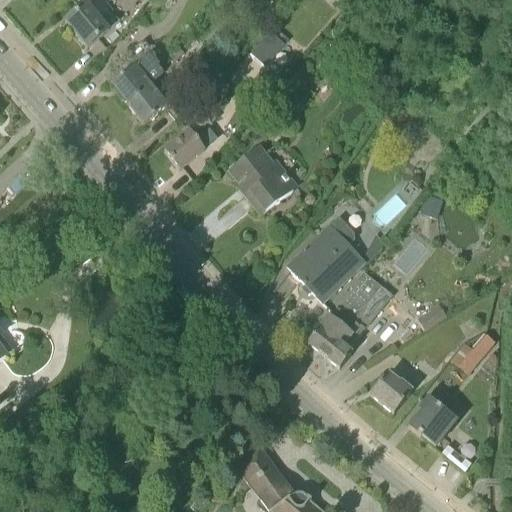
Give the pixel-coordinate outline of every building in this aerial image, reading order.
[(102,0),(91,0),(87,4),(64,23),(86,50),(119,22),(111,12),(112,11),(102,0)] [(511,0),(489,0),(477,13),(494,29),(511,8),(511,0)] [(264,69),(287,42),(273,30),(250,56),(264,69)] [(111,86),(127,106),(150,88),(162,75),(154,65),(158,61),(143,42),(124,56),(133,68),(111,86)] [(179,50),(169,62),(173,65),(183,53),(179,50)] [(166,108),(150,88),(127,106),(143,127),(166,108)] [(391,134),(411,115),(396,99),(376,119),(391,134)] [(186,129),(189,132),(163,152),(178,171),(204,151),(194,140),(211,126),(210,125),(217,120),(210,110),(203,116),(202,115),(186,129)] [(270,166),(257,150),(228,172),(263,217),(292,194),(285,185),(287,183),(284,178),(285,177),(274,163),(270,166)] [(354,240),(353,235),(338,219),(286,268),(322,306),(363,266),(346,248),(354,240)] [(350,290),(306,345),(339,370),(351,355),(341,348),(385,293),(360,273),(348,289),(350,290)] [(424,335),(446,319),(438,307),(415,323),(424,335)] [(452,361),(465,377),(498,349),(485,333),(452,361)] [(393,416),(412,393),(400,383),(399,384),(388,375),(370,397),(393,416)] [(417,412),(421,415),(409,430),(420,439),(421,438),(431,446),(450,421),(425,401),(417,412)] [(18,436),(27,453),(28,455),(52,442),(43,424),(18,436)] [(257,502),(252,506),(259,511),(319,511),(302,497),(297,495),(293,497),(283,484),(257,447),(231,465),(257,502)]
